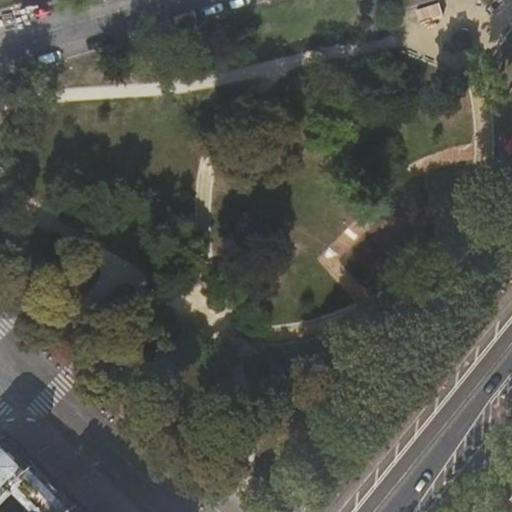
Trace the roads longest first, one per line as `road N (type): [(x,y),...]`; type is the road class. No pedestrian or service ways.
road 1 (primary): [(511,260),(302,511)]
road 2 (primary): [(511,324),(360,511)]
road 3 (residential): [(177,511),(23,362)]
road 4 (primary): [(397,511),(511,362)]
road 5 (tertiary): [(0,46),(160,0)]
